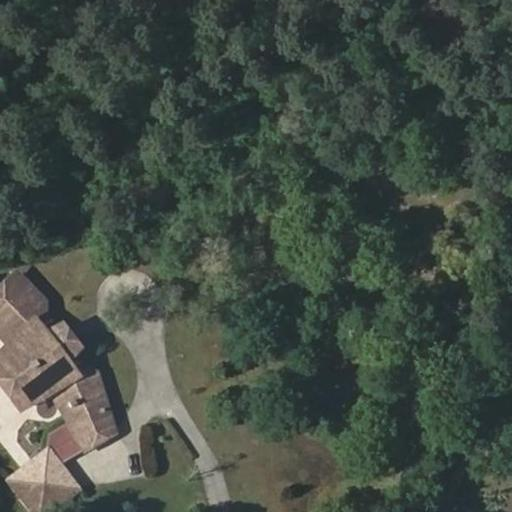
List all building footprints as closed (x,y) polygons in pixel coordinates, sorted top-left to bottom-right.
[(48,303),(19,273),(0,293),(0,334),(12,347),(7,351),(44,403),(55,396),(73,426),(89,451),(120,434),(104,378),(92,372),(84,377),(73,365),(77,355),(84,350),(65,326),(49,331),(40,320),(46,314),(48,303)] [(0,357),(0,381),(25,415),(44,403),(7,351),(0,357)] [(64,467),(89,451),(73,426),(57,436),(54,454),(58,459),(64,467)] [(58,459),(54,454),(26,473),(30,478),(58,459)] [(58,459),(30,478),(26,473),(13,482),(34,511),(54,511),(82,493),(64,467),(58,459)]
